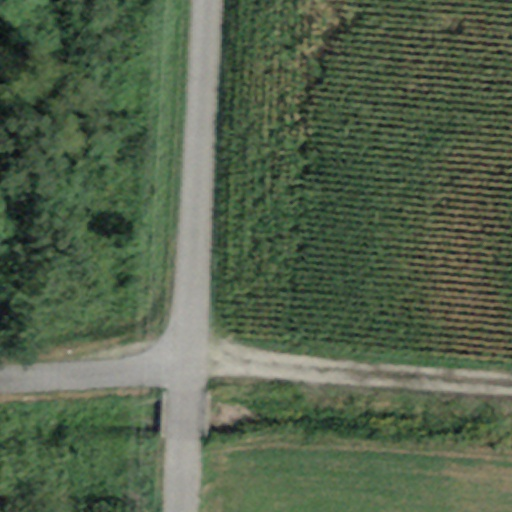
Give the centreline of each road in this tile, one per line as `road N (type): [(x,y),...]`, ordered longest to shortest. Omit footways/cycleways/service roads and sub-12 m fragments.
road 1 (unclassified): [(213,0),(192,371)]
road 2 (unclassified): [(0,379),(192,371)]
road 3 (unclassified): [(192,371),(183,511)]
